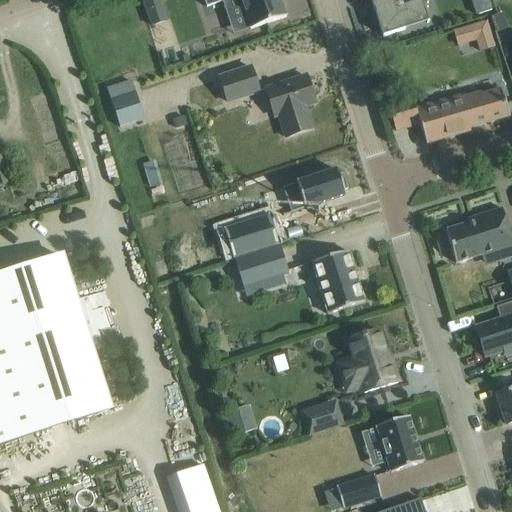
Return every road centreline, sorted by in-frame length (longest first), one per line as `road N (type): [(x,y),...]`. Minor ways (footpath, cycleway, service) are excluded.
road 1 (unclassified): [(488,511),(386,188)]
road 2 (unclassified): [(386,188),(328,0)]
road 3 (unclassified): [(386,188),(511,144)]
